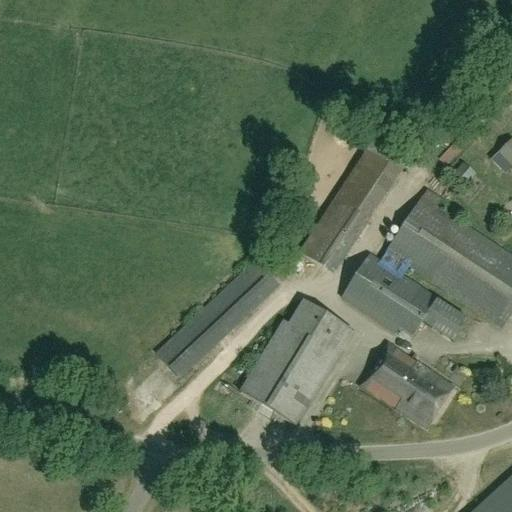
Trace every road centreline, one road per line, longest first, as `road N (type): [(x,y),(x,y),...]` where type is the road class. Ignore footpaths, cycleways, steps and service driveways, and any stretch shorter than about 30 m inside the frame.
road 1 (unclassified): [(163,450),(428,451),(511,431)]
road 2 (unclassified): [(163,450),(0,405)]
